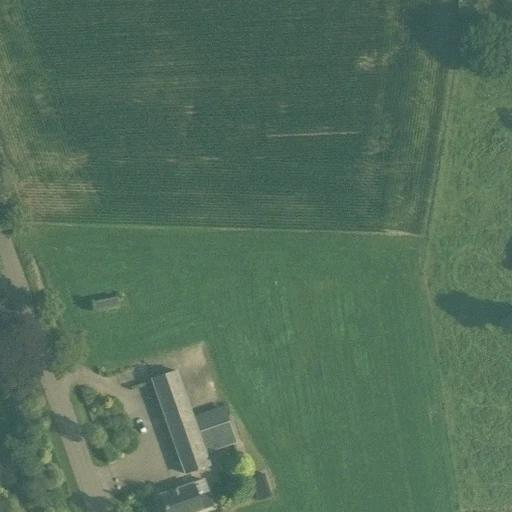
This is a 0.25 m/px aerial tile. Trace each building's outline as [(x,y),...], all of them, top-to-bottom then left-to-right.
[(94,314),(119,309),(117,298),(92,303),(94,314)] [(176,373),(172,374),(152,381),(184,474),(209,466),(205,455),(200,440),(176,373)] [(200,440),(205,455),(235,444),(229,430),(200,440)] [(267,490),(264,491),(261,483),(265,482),(262,474),(251,478),(258,501),(270,498),(267,490)] [(164,511),(194,511),(201,510),(192,485),(159,497),(164,511)]
